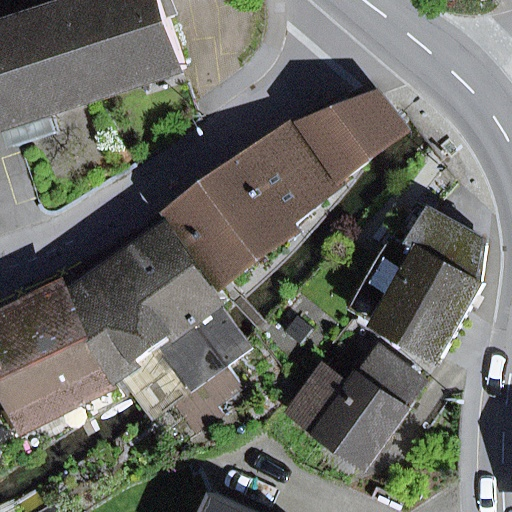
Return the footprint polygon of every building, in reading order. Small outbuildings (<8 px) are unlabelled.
[(0,0),(0,87),(12,127),(13,126),(57,112),(100,98),(67,0),(0,0)] [(67,0),(100,98),(187,69),(170,20),(163,0),(67,0)] [(163,0),(170,20),(183,16),(176,0),(163,0)] [(381,95),(337,112),(366,166),(411,133),(405,126),(381,95)] [(20,148),(64,133),(57,112),(13,126),(20,148)] [(300,231),(297,227),(366,166),(337,112),(310,123),(307,119),(181,207),(232,279),(300,231)] [(487,284),(491,243),(425,207),(389,255),(357,310),(444,358),(487,284)] [(229,366),(253,348),(246,339),(228,313),(223,306),(230,301),(175,227),(93,284),(92,282),(76,291),(78,295),(119,381),(125,375),(137,391),(153,412),(157,418),(178,403),(229,366)] [(119,381),(78,295),(47,311),(41,299),(0,318),(0,358),(16,390),(31,422),(119,381)] [(368,462),(426,381),(387,352),(359,390),(328,368),(297,411),(368,462)] [(0,398),(16,390),(0,358),(0,398)] [(178,403),(199,434),(225,415),(215,401),(241,382),(229,366),(178,403)] [(0,409),(4,408),(15,430),(31,422),(16,390),(0,398),(0,409)] [(211,511),(259,511),(220,494),(211,511)]
